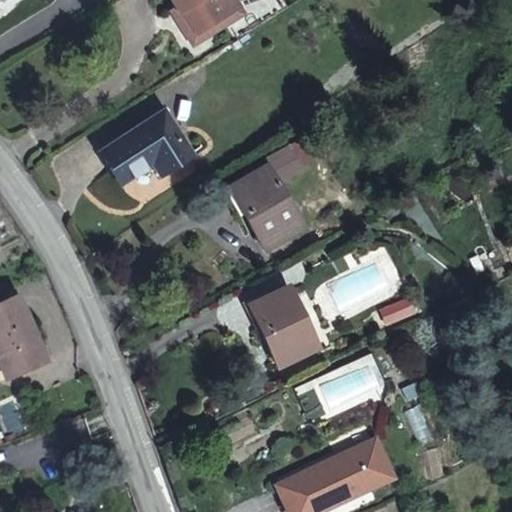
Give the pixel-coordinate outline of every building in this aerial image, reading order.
[(286,11),(279,0),(251,0),(243,3),(236,7),(231,0),(166,0),(175,13),(177,16),(182,12),(186,18),(177,23),(187,40),(220,19),(225,26),(236,43),(286,11)] [(177,16),(175,13),(172,15),(177,23),(186,18),(182,12),(177,16)] [(192,47),(225,26),(220,19),(187,40),(192,47)] [(190,158),(163,114),(98,155),(117,186),(151,165),(159,178),(190,158)] [(286,148),(262,166),(274,188),(301,173),(286,148)] [(274,188),(262,166),(228,186),(241,208),(238,211),(259,249),(297,229),(274,188)] [(272,367),(312,349),(283,287),(249,303),(262,332),(257,334),(272,367)] [(375,311),(384,328),(412,315),(403,298),(375,311)] [(0,363),(9,383),(43,367),(28,334),(32,333),(18,302),(0,309),(0,363)] [(28,334),(43,367),(47,364),(32,333),(28,334)] [(4,432),(22,431),(20,409),(2,410),(4,432)] [(271,488),(282,511),(315,511),(386,479),(370,445),(320,468),(319,466),(271,488)]
